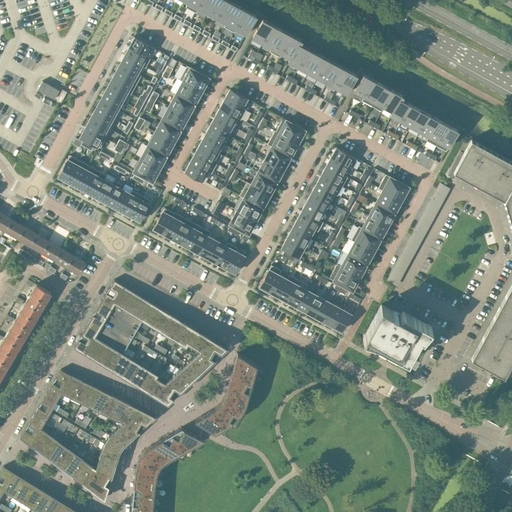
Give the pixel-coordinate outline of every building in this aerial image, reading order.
[(201,0),(198,7),(207,12),(213,0),(201,0)] [(213,0),(207,12),(216,17),(225,0),(213,0)] [(230,0),(225,0),(216,17),(226,22),(236,3),(230,0)] [(236,3),(226,22),(235,27),(246,9),(236,3)] [(246,9),(235,27),(245,33),(255,14),(246,9)] [(272,23),(263,18),(252,37),(262,42),(272,23)] [(272,23),(262,42),(272,47),(282,28),(272,23)] [(282,28),(272,47),(281,52),(291,34),(282,28)] [(291,34),(281,52),(290,58),(299,42),(301,39),(291,34)] [(134,37),(129,46),(150,57),(155,48),(134,37)] [(290,58),(289,61),(298,66),(308,47),(299,42),(290,58)] [(129,46),(124,55),(145,66),(150,57),(129,46)] [(308,47),(298,66),(308,71),(318,53),(308,47)] [(318,53),(308,71),(317,77),(327,58),(318,53)] [(124,55),(119,64),(140,75),(141,75),(136,73),(141,65),(145,67),(145,66),(124,55)] [(327,58),(317,77),(327,82),(337,63),(327,58)] [(337,63),(327,82),(336,87),(346,68),(337,63)] [(119,64),(115,73),(136,84),(140,75),(119,64)] [(167,65),(164,70),(170,73),(173,68),(167,65)] [(186,65),(179,78),(201,90),(205,84),(206,82),(209,77),(186,65)] [(346,68),(336,87),(346,92),(356,74),(346,68)] [(164,70),(162,76),(167,78),(170,73),(164,70)] [(115,73),(110,82),(131,93),(136,84),(115,73)] [(363,74),(354,91),(364,96),(361,100),(362,100),(373,79),(363,74)] [(182,80),(175,93),(195,104),(196,103),(195,103),(197,98),(197,99),(198,97),(201,90),(179,78),(179,79),(182,80)] [(373,79),(362,100),(371,105),(383,84),(373,79)] [(37,89),(54,98),(59,90),(42,80),(37,89)] [(110,82),(105,91),(122,100),(126,91),(130,94),(131,93),(110,82)] [(383,84),(371,105),(381,111),(392,89),(383,84)] [(62,89),(56,100),(61,102),(67,91),(62,89)] [(230,89),(225,98),(246,109),(242,107),(246,98),(230,89)] [(390,115),(391,115),(402,95),(392,89),(381,111),(384,107),(392,111),(390,115)] [(105,91),(100,100),(120,111),(120,110),(117,108),(122,100),(105,91)] [(153,91),(150,96),(156,99),(159,93),(153,91)] [(175,93),(168,106),(187,116),(191,110),(192,108),(194,104),(195,104),(175,93)] [(402,95),(391,115),(400,120),(409,103),(400,98),(402,95)] [(150,96),(148,101),(153,104),(156,99),(150,96)] [(225,98),(220,107),(241,118),(246,109),(225,98)] [(100,100),(95,109),(115,120),(120,111),(100,100)] [(400,120),(410,125),(419,109),(409,103),(400,120)] [(168,106),(161,118),(181,129),(182,129),(181,128),(183,124),(184,123),(184,122),(187,116),(168,106)] [(220,107),(215,116),(231,125),(236,117),(240,119),(241,118),(220,107)] [(95,109),(90,118),(110,128),(115,120),(95,109)] [(410,125),(419,131),(428,114),(419,109),(410,125)] [(426,140),(438,119),(428,114),(419,131),(428,135),(426,140)] [(139,116),(136,122),(142,124),(145,119),(139,116)] [(215,116),(210,125),(227,134),(231,125),(215,116)] [(274,130),(297,143),(301,136),(302,135),(305,129),(283,117),(276,130),(274,130)] [(90,118),(85,127),(105,137),(110,128),(90,118)] [(161,118),(154,131),(173,142),(177,135),(178,134),(178,133),(180,129),(181,130),(181,129),(161,118)] [(426,140),(436,145),(447,124),(438,119),(426,140)] [(136,122),(134,127),(139,130),(142,124),(136,122)] [(436,145),(446,151),(457,130),(447,124),(436,145)] [(210,125),(205,134),(222,143),(227,134),(210,125)] [(85,127),(80,136),(100,147),(105,137),(85,127)] [(274,130),(267,143),(291,156),(292,156),(291,155),(293,151),(294,149),(297,143),(274,130)] [(154,131),(147,144),(167,155),(168,154),(167,154),(169,150),(170,148),(173,142),(154,131)] [(205,134),(200,143),(221,154),(217,151),(222,143),(205,134)] [(503,376),(504,377),(511,362),(511,161),(471,139),(463,154),(460,152),(448,174),(452,176),(454,172),(504,200),(511,225),(511,283),(471,359),(503,376)] [(200,143),(195,152),(216,163),(221,154),(200,143)] [(271,146),(264,158),(283,168),(287,162),(288,160),(290,156),(291,157),(291,156),(267,143),(271,146)] [(147,144),(140,157),(159,167),(163,161),(164,159),(166,155),(167,155),(147,144)] [(331,156),(352,168),(357,158),(336,147),(331,156)] [(195,152),(190,161),(211,172),(216,163),(195,152)] [(62,169),(58,175),(68,180),(79,159),(69,154),(65,163),(64,163),(61,169),(62,169)] [(326,165),(347,176),(343,174),(347,166),(352,168),(331,156),(326,165)] [(140,157),(133,170),(152,180),(155,175),(155,176),(156,174),(159,167),(140,157)] [(264,158),(257,171),(277,182),(278,181),(277,181),(279,177),(280,175),(283,168),(264,158)] [(79,159),(68,180),(76,185),(88,164),(79,159)] [(190,161),(185,170),(202,179),(207,170),(211,173),(211,172),(190,161)] [(88,164),(76,185),(85,190),(97,169),(88,164)] [(321,174),(342,185),(347,176),(326,165),(321,174)] [(97,169),(85,190),(94,195),(106,174),(97,169)] [(247,181),(246,181),(269,194),(273,188),(274,186),(276,182),(277,182),(257,171),(251,183),(247,181)] [(106,174),(94,195),(103,200),(114,180),(112,183),(104,179),(106,174)] [(316,183),(337,194),(342,185),(321,174),(316,183)] [(406,191),(408,186),(385,174),(378,187),(401,199),(405,193),(406,191)] [(114,180),(103,200),(112,205),(123,185),(114,180)] [(246,181),(239,194),(263,207),(264,207),(263,206),(265,202),(266,201),(266,200),(269,194),(246,181)] [(311,192),(328,201),(333,192),(337,195),(337,194),(316,183),(311,192)] [(123,185),(112,205),(121,210),(132,190),(130,193),(122,188),(124,185),(123,185)] [(375,202),(395,213),(395,212),(394,212),(397,208),(398,206),(401,199),(378,187),(382,190),(375,202)] [(132,190),(121,210),(130,215),(141,195),(132,190)] [(306,201),(323,210),(328,201),(311,192),(306,201)] [(243,197),(236,209),(255,220),(259,213),(260,212),(260,211),(262,207),(263,208),(263,207),(239,194),(239,195),(243,197)] [(141,195),(130,215),(140,220),(144,211),(148,214),(155,201),(150,198),(150,200),(141,195)] [(302,210),(323,221),(319,218),(323,210),(306,201),(302,210)] [(395,213),(375,202),(368,215),(387,225),(391,219),(392,217),(394,213),(395,213)] [(164,207),(153,227),(163,232),(174,211),(173,212),(164,207)] [(236,209),(229,223),(248,233),(251,228),(252,226),(255,220),(236,209)] [(297,219),(318,230),(323,221),(302,210),(297,219)] [(0,227),(5,230),(12,219),(0,211),(0,227)] [(174,211),(163,232),(172,237),(183,216),(174,211)] [(384,231),(387,225),(368,215),(362,227),(358,225),(358,226),(381,238),(380,237),(383,233),(384,232),(384,231)] [(183,216),(172,237),(181,242),(192,221),(183,216)] [(5,230),(17,237),(24,226),(12,219),(5,230)] [(292,228),(309,237),(313,228),(317,231),(318,230),(297,219),(292,228)] [(192,221),(181,242),(190,247),(201,226),(192,221)] [(17,237),(29,244),(36,233),(24,226),(17,237)] [(201,226),(190,247),(199,252),(210,231),(201,226)] [(377,244),(378,243),(380,238),(381,239),(381,238),(358,226),(351,239),(373,251),(377,244)] [(287,237),(304,246),(309,237),(292,228),(287,237)] [(210,231),(199,252),(207,257),(217,240),(208,235),(210,231)] [(29,244),(42,252),(48,240),(36,233),(29,244)] [(282,246),(299,255),(304,246),(287,237),(282,246)] [(370,257),(373,251),(351,239),(354,241),(347,253),(367,264),(366,263),(369,259),(370,257)] [(42,252),(54,259),(61,247),(48,240),(42,252)] [(217,240),(207,257),(216,262),(227,242),(227,241),(225,245),(217,240)] [(227,242),(216,262),(225,267),(236,247),(227,242)] [(54,259),(66,266),(73,255),(61,247),(54,259)] [(236,247),(225,267),(235,272),(244,255),(235,250),(237,247),(236,247)] [(18,251),(28,257),(30,254),(20,248),(18,251)] [(367,264),(347,253),(341,266),(336,263),(336,264),(359,276),(363,270),(364,268),(366,264),(367,264)] [(66,266),(79,273),(85,262),(73,255),(66,266)] [(271,264),(260,285),(269,290),(280,269),(271,264)] [(356,283),(359,276),(336,264),(329,277),(352,290),(355,284),(355,285),(356,283)] [(280,269),(269,290),(278,295),(289,274),(287,278),(279,274),(281,270),(280,269)] [(289,274),(278,295),(287,300),(298,279),(289,274)] [(114,279),(101,301),(111,308),(125,285),(114,279)] [(298,279),(287,300),(296,305),(305,288),(296,284),(299,279),(298,279)] [(25,301),(40,310),(51,292),(36,283),(25,301)] [(84,353),(112,370),(123,352),(129,341),(132,337),(142,320),(152,301),(125,285),(111,308),(105,319),(94,313),(90,319),(101,325),(98,331),(84,353)] [(305,288),(296,305),(305,310),(314,293),(305,288)] [(314,293),(305,310),(314,315),(323,298),(314,293)] [(323,298),(314,315),(323,320),(332,303),(323,298)] [(15,319),(30,328),(40,310),(25,301),(15,319)] [(101,301),(94,313),(105,319),(111,308),(101,301)] [(142,320),(151,325),(161,307),(152,301),(142,320)] [(332,303),(323,320),(332,325),(341,308),(332,303)] [(381,304),(362,337),(364,338),(366,334),(375,340),(375,341),(408,359),(420,336),(423,337),(424,336),(421,335),(426,325),(431,327),(432,326),(402,310),(400,314),(381,304)] [(161,307),(151,325),(159,330),(170,312),(161,307)] [(341,308),(332,325),(341,330),(345,323),(345,324),(348,318),(350,313),(341,308)] [(168,335),(179,317),(170,312),(159,330),(168,335)] [(177,340),(188,322),(179,317),(168,335),(177,340)] [(4,337),(19,346),(30,328),(15,319),(4,337)] [(87,324),(98,331),(101,325),(90,319),(87,324)] [(186,346),(188,343),(196,328),(188,322),(177,340),(186,346)] [(74,347),(84,353),(98,331),(87,324),(74,347)] [(198,349),(215,358),(228,346),(196,328),(188,343),(198,349)] [(0,343),(0,358),(8,364),(19,346),(4,337),(0,343)] [(192,355),(208,365),(215,358),(198,349),(192,355)] [(112,370),(121,375),(132,357),(123,352),(112,370)] [(238,352),(235,363),(254,374),(257,363),(238,352)] [(185,362),(201,371),(208,365),(192,355),(185,362)] [(121,375),(130,380),(140,362),(132,357),(121,375)] [(0,377),(8,364),(0,358),(0,377)] [(130,380),(138,385),(149,367),(140,362),(130,380)] [(178,368),(194,378),(201,371),(185,362),(178,368)] [(235,363),(232,372),(251,383),(254,374),(235,363)] [(138,385),(147,391),(158,373),(149,367),(138,385)] [(61,368),(47,392),(58,398),(62,392),(61,392),(72,374),(61,368)] [(171,375),(188,384),(194,378),(178,368),(171,375)] [(206,413),(225,424),(232,421),(241,411),(246,401),(251,383),(232,372),(226,392),(225,394),(224,397),(223,399),(221,401),(220,403),(218,405),(216,407),(214,408),(211,409),(206,413)] [(147,391),(168,403),(181,390),(165,381),(156,376),(158,373),(147,391)] [(82,378),(72,374),(61,392),(62,392),(71,397),(82,378)] [(165,381),(181,390),(188,384),(171,375),(165,381)] [(92,383),(82,378),(71,397),(81,401),(92,383)] [(101,388),(92,383),(81,401),(91,406),(101,388)] [(111,392),(101,388),(91,406),(100,410),(111,392)] [(47,392),(34,414),(44,421),(58,398),(47,392)] [(109,415),(120,397),(111,392),(100,410),(109,415)] [(119,418),(129,401),(120,397),(109,415),(119,419),(119,418)] [(123,420),(139,430),(156,414),(129,401),(119,418),(123,421),(123,420)] [(195,419),(215,431),(225,424),(206,413),(195,419)] [(20,437),(30,444),(41,426),(41,427),(44,421),(34,414),(20,437)] [(116,427),(132,436),(139,430),(123,420),(123,421),(116,427)] [(30,444),(39,451),(50,433),(41,427),(41,426),(30,444)] [(111,432),(109,433),(125,443),(132,436),(116,427),(111,432)] [(182,427),(170,433),(191,445),(204,437),(182,427)] [(39,451),(48,457),(58,439),(50,433),(39,451)] [(104,441),(120,450),(121,449),(122,447),(123,445),(124,444),(125,443),(109,433),(109,434),(105,439),(104,441)] [(170,433),(161,438),(182,450),(191,445),(170,433)] [(161,438),(153,443),(173,456),(182,450),(161,438)] [(48,457),(56,463),(67,445),(58,439),(48,457)] [(101,449),(117,459),(119,453),(120,451),(120,450),(104,441),(103,442),(101,449)] [(147,448),(145,449),(164,461),(166,459),(173,456),(153,443),(151,445),(148,446),(147,448)] [(56,463),(65,469),(76,451),(67,445),(56,463)] [(98,458),(114,467),(117,459),(101,449),(98,458)] [(141,454),(139,456),(158,468),(159,466),(160,465),(162,463),(163,462),(164,461),(145,449),(143,452),(141,454)] [(65,469),(73,475),(84,457),(76,451),(65,469)] [(137,462),(136,465),(156,477),(156,475),(156,473),(157,471),(158,470),(158,468),(139,456),(138,459),(137,462)] [(73,475),(81,481),(92,464),(84,457),(73,475)] [(95,467),(111,476),(114,467),(98,458),(95,466),(95,467)] [(81,481),(104,498),(111,476),(95,467),(95,466),(92,464),(81,481)] [(3,465),(0,470),(0,493),(1,494),(3,490),(3,489),(14,471),(3,465)] [(135,473),(135,475),(155,486),(155,481),(156,477),(136,465),(135,467),(135,470),(135,473)] [(3,489),(3,490),(13,495),(23,477),(14,471),(3,489)] [(134,485),(154,496),(155,486),(135,475),(134,485)] [(23,477),(13,495),(22,501),(32,482),(23,477)] [(31,506),(42,488),(32,482),(22,501),(31,506)] [(133,494),(153,506),(154,496),(134,485),(133,490),(133,494)] [(40,511),(51,493),(42,488),(31,506),(40,511)] [(41,511),(51,511),(59,498),(51,493),(40,511),(41,511)] [(132,504),(144,511),(151,511),(153,506),(133,494),(132,504)] [(63,511),(68,503),(59,498),(51,511),(63,511)] [(74,511),(77,509),(68,503),(63,511),(74,511)]
